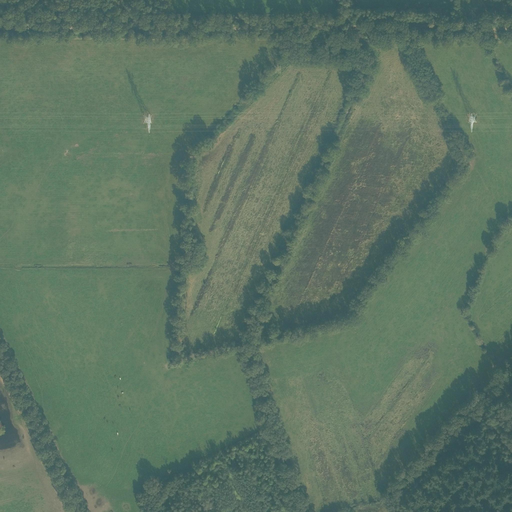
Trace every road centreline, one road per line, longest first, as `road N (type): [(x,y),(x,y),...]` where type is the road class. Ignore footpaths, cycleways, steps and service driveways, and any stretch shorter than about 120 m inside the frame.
road 1 (track): [(511,29),(0,29)]
road 2 (track): [(386,511),(381,499),(511,369)]
road 3 (track): [(76,511),(0,347)]
